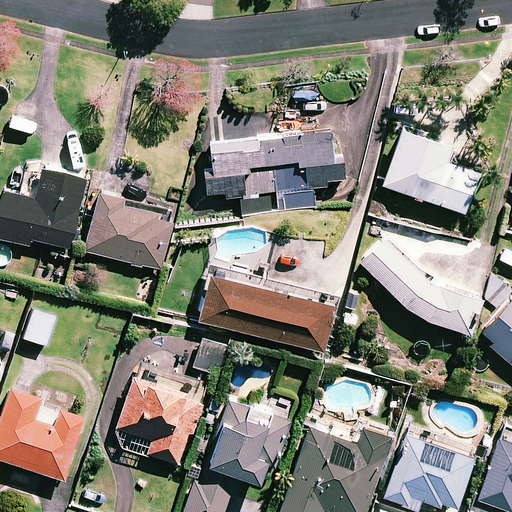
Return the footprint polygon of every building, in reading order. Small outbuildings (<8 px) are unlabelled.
[(450,146),(400,130),(382,186),(463,213),(476,172),(445,161),(450,146)] [(314,207),(313,189),(332,187),(331,181),(345,179),(343,156),(333,157),(330,131),(208,143),(211,170),(205,170),(207,196),(225,194),(225,199),(239,197),(241,214),(272,211),(270,194),(277,194),(278,210),(314,207)] [(88,177),(28,163),(21,193),(5,190),(0,211),(0,238),(30,246),(32,239),(72,248),(88,177)] [(161,269),(173,222),(157,218),(158,213),(124,205),(125,198),(101,192),(86,251),(161,269)] [(415,226),(401,226),(400,250),(415,250),(415,226)] [(428,280),(383,237),(360,261),(401,299),(420,317),(468,334),(480,298),(428,280)] [(334,304),(210,274),(198,320),(322,351),(334,304)] [(510,290),(498,282),(485,299),(497,308),(510,290)] [(511,294),(480,330),(493,342),(490,345),(511,365),(511,294)] [(55,318),(32,311),(22,340),(45,348),(55,318)] [(14,331),(0,330),(0,347),(13,348),(14,331)] [(203,399),(132,376),(116,427),(152,438),(147,452),(178,462),(188,431),(192,433),(203,399)] [(261,407),(226,397),(204,469),(197,467),(183,511),(223,511),(229,495),(236,497),(241,479),(258,484),(262,471),(273,474),(296,399),(266,390),(261,407)] [(39,402),(8,392),(0,415),(0,462),(63,483),(84,421),(58,413),(52,430),(31,423),(39,402)] [(335,417),(321,412),(316,429),(308,426),(279,511),(322,511),(324,509),(331,511),(364,511),(387,442),(333,424),(335,417)] [(511,426),(503,423),(470,511),(502,511),(504,509),(511,511),(511,507),(511,426)] [(423,432),(406,426),(383,497),(412,507),(410,511),(434,511),(438,501),(456,507),(472,456),(421,439),(423,432)]
